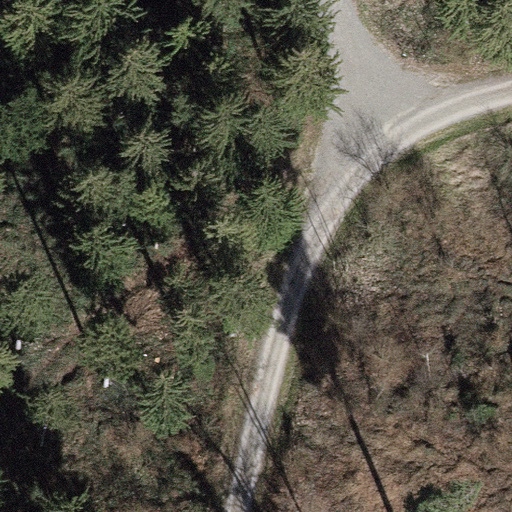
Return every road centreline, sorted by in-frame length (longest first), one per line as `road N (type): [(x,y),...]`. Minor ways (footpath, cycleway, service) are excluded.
road 1 (track): [(236,511),(292,297),(333,201),(352,174),(405,133),(511,93)]
road 2 (track): [(379,150),(333,0)]
